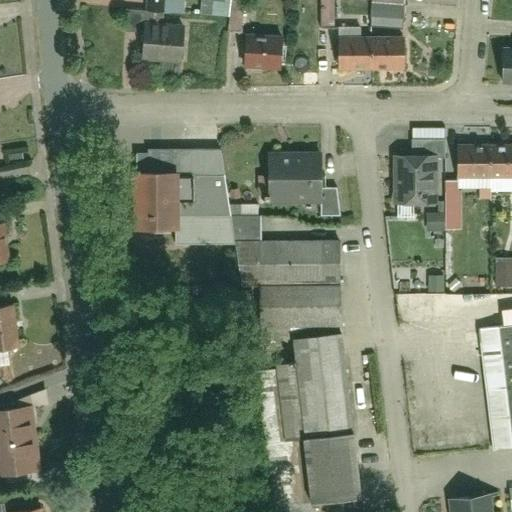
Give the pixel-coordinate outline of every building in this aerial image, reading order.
[(224,0),(196,0),(196,13),(225,14),(224,0)] [(314,0),(314,25),(329,25),(328,0),(314,0)] [(397,0),(368,0),(367,14),(395,14),(397,0)] [(154,60),(169,62),(176,10),(133,5),(128,46),(155,49),(154,60)] [(330,54),(397,55),(395,14),(367,14),(330,12),(330,54)] [(231,61),(270,63),(272,24),(233,22),(231,61)] [(511,32),(491,32),(490,74),(511,74),(511,32)] [(381,143),(380,185),(427,186),(428,149),(438,150),(439,120),(370,120),(370,143),(381,143)] [(511,124),(445,123),(444,174),(506,175),(506,198),(511,197),(511,124)] [(313,200),(328,200),(328,170),(312,170),(311,135),(258,136),(259,189),(312,188),(313,200)] [(222,205),(208,141),(159,136),(160,155),(125,155),(123,216),(168,215),(168,204),(222,205)] [(421,228),(438,228),(438,212),(421,212),(421,228)] [(334,225),(212,225),(213,282),(278,282),(278,317),(335,317),(334,225)] [(491,286),(511,284),(511,255),(490,256),(491,286)] [(0,332),(9,331),(1,284),(0,284),(0,332)] [(482,440),(511,436),(511,309),(467,315),(482,440)] [(294,483),(347,479),(335,317),(278,317),(294,483)] [(0,464),(33,462),(27,390),(0,392),(0,464)] [(482,511),(478,479),(434,485),(437,511),(482,511)] [(0,511),(31,511),(27,490),(0,494),(0,511)]
